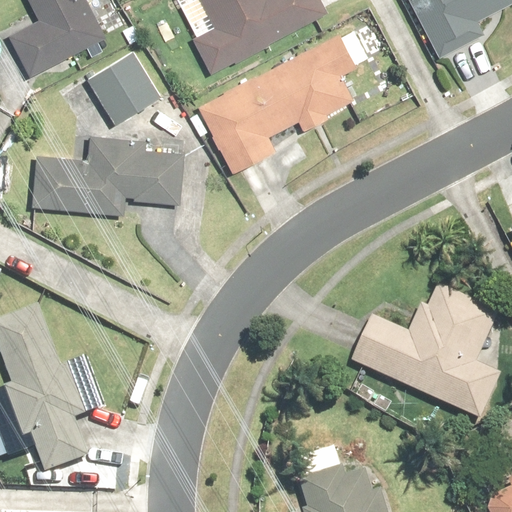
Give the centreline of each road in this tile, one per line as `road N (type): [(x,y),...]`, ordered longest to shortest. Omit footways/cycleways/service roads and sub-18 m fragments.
road 1 (residential): [(174,511),(190,405),(260,279),(344,209),(511,128)]
road 2 (unknown): [(381,0),(438,109),(511,287)]
